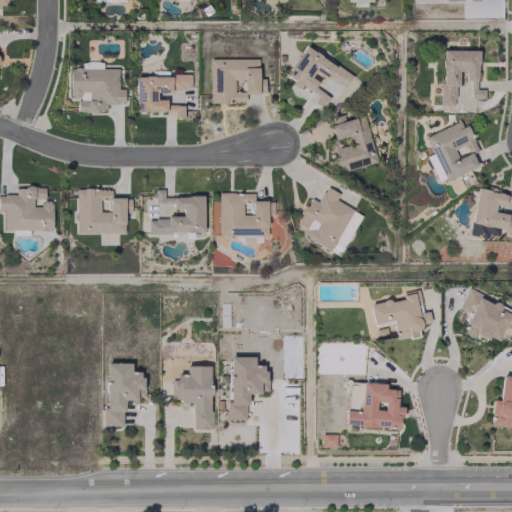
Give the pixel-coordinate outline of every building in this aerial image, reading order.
[(343,88),(351,74),(304,45),(285,77),(316,96),(312,103),(321,108),(328,96),(314,87),(317,81),(309,77),(313,70),(343,88)] [(476,50),(440,50),(439,105),(455,105),(455,71),(464,71),(464,80),(469,80),(469,98),(483,98),(483,89),(476,89),(476,50)] [(208,58),(209,102),(244,102),(243,93),(263,92),(263,77),(257,77),(257,58),(208,58)] [(116,67),(68,68),(68,97),(76,97),(76,111),(105,111),(105,103),(123,103),(123,88),(116,88),(116,67)] [(133,75),(134,112),(164,111),(164,98),(155,99),(154,91),(189,90),(189,70),(156,71),(156,75),(133,75)] [(182,118),(182,105),(172,105),(173,118),(182,118)] [(375,161),(363,115),(329,124),(333,139),(347,135),(349,144),(337,147),(335,142),(328,144),(335,172),(375,161)] [(423,135),(442,180),(475,166),(470,153),(475,151),(462,119),(423,135)] [(51,230),(51,198),(43,198),(43,187),(14,186),(14,194),(0,193),(0,209),(2,210),(2,229),(51,230)] [(123,232),(122,196),(110,197),(110,188),(74,189),(74,233),(123,232)] [(469,225),(511,231),(511,216),(492,213),(493,204),(502,206),(504,192),(474,188),(469,225)] [(201,195),(163,196),(162,189),(153,189),(153,203),(171,202),(171,208),(180,208),(180,216),(146,217),(147,232),(202,232),(201,195)] [(217,235),(241,235),(241,239),(265,239),(265,200),(253,200),(253,192),(217,192),(217,235)] [(461,331),(485,341),(487,336),(499,341),(511,310),(480,297),(482,293),(466,287),(458,308),(468,312),(461,331)] [(367,304),(372,325),(390,321),(394,339),(418,334),(416,324),(429,321),(426,310),(417,312),(412,291),(401,294),(401,297),(367,304)] [(253,356),(227,355),(227,419),(245,420),(245,393),(258,393),(258,382),(264,382),(264,366),(253,366),(253,356)] [(104,426),(122,426),(122,398),(142,398),(142,372),(129,372),(129,362),(104,362),(104,426)] [(209,365),(184,365),(184,374),(171,374),(171,401),(191,400),(191,429),(209,428),(209,365)] [(488,425),(511,427),(511,375),(500,375),(497,400),(491,399),(488,425)] [(343,424),(398,428),(399,406),(394,406),(395,389),(383,388),(383,383),(346,380),(343,424)]
